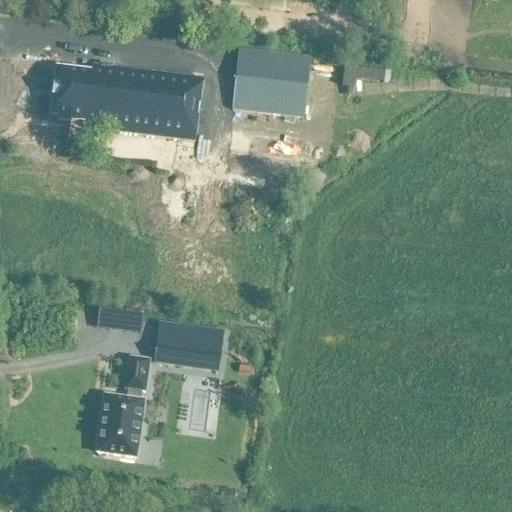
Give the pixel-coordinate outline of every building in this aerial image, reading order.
[(304,122),(311,62),(239,54),(233,114),(304,122)] [(196,145),(202,83),(92,69),(91,76),(56,72),(50,120),(58,121),(58,124),(70,126),(71,124),(85,126),(84,132),(196,145)] [(353,93),(354,85),(382,88),(384,76),(345,72),(343,92),(353,93)] [(79,145),(66,144),(65,156),(77,158),(79,145)] [(208,164),(200,163),(202,148),(177,145),(172,195),(205,198),(208,164)] [(159,348),(156,366),(215,374),(217,355),(159,348)] [(145,396),(149,364),(129,361),(125,393),(128,394),(126,403),(105,400),(97,456),(135,462),(143,406),(140,405),(142,396),(145,396)]
